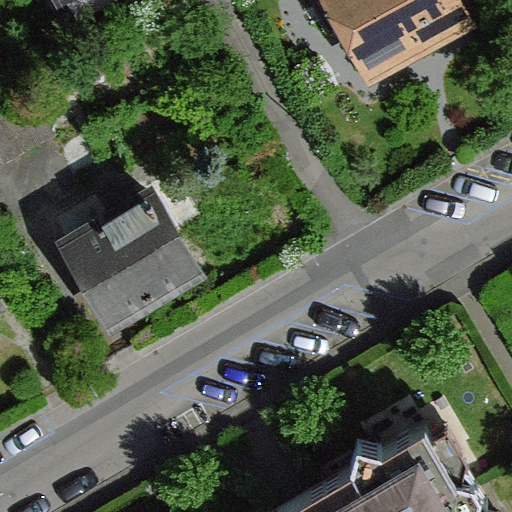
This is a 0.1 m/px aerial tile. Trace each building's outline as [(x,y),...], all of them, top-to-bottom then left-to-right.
[(350,16),(341,0),(316,0),(330,26),(350,16)] [(341,0),(350,16),(375,61),(419,37),(411,22),(448,0),(341,0)] [(26,82),(0,96),(0,148),(5,157),(52,129),(26,82)] [(152,191),(72,238),(115,312),(194,265),(152,191)] [(315,483),(298,494),(309,511),(482,511),(427,418),(315,483)] [(309,511),(298,494),(267,511),(309,511)]
